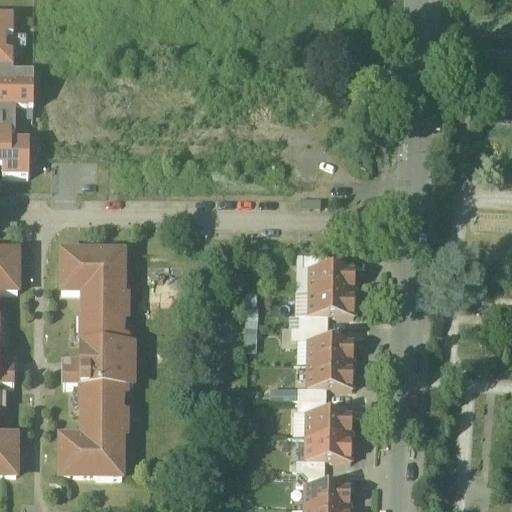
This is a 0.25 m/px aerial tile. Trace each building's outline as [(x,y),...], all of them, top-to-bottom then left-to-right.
[(0,75),(13,76),(13,58),(3,58),(3,42),(13,42),(13,24),(0,23),(0,75)] [(0,75),(0,137),(11,138),(15,138),(15,115),(34,115),(34,80),(13,79),(13,76),(0,75)] [(0,175),(2,175),(1,185),(29,185),(29,147),(11,147),(11,138),(0,137),(0,175)] [(123,259),(97,259),(97,262),(61,261),(61,299),(85,299),(84,325),(80,325),(80,367),(71,367),(71,376),(63,376),(63,393),(80,394),(80,419),(84,419),(83,444),(60,444),(59,482),(96,482),(96,484),(121,485),(121,468),(116,468),(116,461),(121,461),(121,443),(125,443),(125,417),(121,417),(121,402),(125,402),(125,390),(133,390),(133,375),(121,375),(122,369),(133,369),(133,354),(125,354),(125,342),(121,342),(122,327),(126,327),(126,301),(123,301),(123,283),(118,283),(118,276),(123,276),(123,259)] [(17,261),(0,261),(0,481),(16,481),(16,444),(0,443),(0,393),(13,393),(13,376),(6,376),(6,366),(0,366),(0,298),(17,299),(17,261)] [(328,263),(300,262),(300,275),(310,275),(328,275),(328,263)] [(328,275),(310,275),(310,299),(354,300),(354,276),(328,275)] [(354,300),(310,299),(309,323),(327,323),(353,324),(354,300)] [(309,323),(299,323),(299,335),(327,335),(327,323),(309,323)] [(299,335),(291,335),(291,347),(308,347),(327,347),(327,335),(299,335)] [(327,347),(308,347),(308,371),(352,372),(353,348),(327,347)] [(352,372),(308,371),(307,395),(326,396),(352,396),(352,372)] [(307,395),(298,395),(297,407),(325,408),(326,396),(307,395)] [(325,408),(297,407),(297,419),(307,419),(325,420),(325,408)] [(325,420),(307,419),(306,443),(350,444),(351,420),(325,420)] [(350,444),(306,443),(306,467),(324,468),(350,468),(350,444)] [(306,467),(296,467),(296,479),(324,480),(324,468),(306,467)] [(324,480),(296,479),(296,491),(305,492),(323,492),(324,480)] [(323,492),(305,492),(304,511),(348,511),(349,493),(323,492)]
